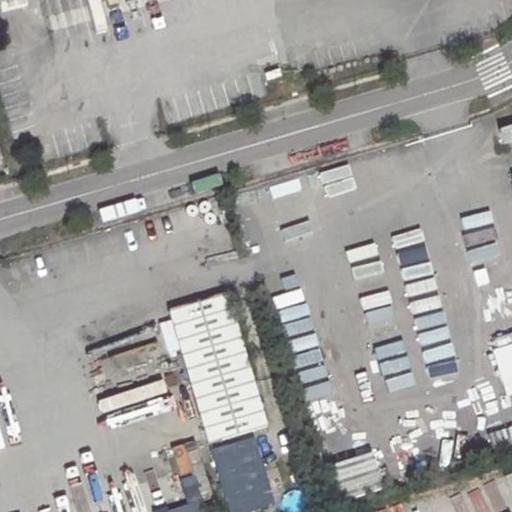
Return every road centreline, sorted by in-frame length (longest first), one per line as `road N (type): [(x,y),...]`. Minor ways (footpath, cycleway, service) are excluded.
road 1 (unclassified): [(511,62),(493,75),(0,220)]
road 2 (unknown): [(309,224),(356,393),(377,403),(438,395),(474,368),(477,341),(437,191)]
road 3 (unknown): [(0,307),(309,224)]
road 4 (unknown): [(155,174),(137,119),(157,43),(182,14),(240,0)]
road 5 (unknown): [(372,0),(386,8),(442,90),(485,178)]
road 6 (unknown): [(309,224),(437,191)]
